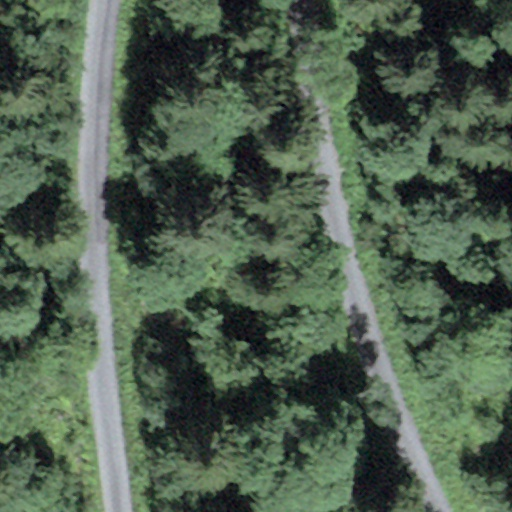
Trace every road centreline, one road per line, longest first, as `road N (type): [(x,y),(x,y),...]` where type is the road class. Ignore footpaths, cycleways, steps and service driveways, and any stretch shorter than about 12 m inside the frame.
road 1 (track): [(436,511),(410,456),(328,194),(303,0)]
road 2 (track): [(105,0),(94,47),(94,185),(125,511)]
